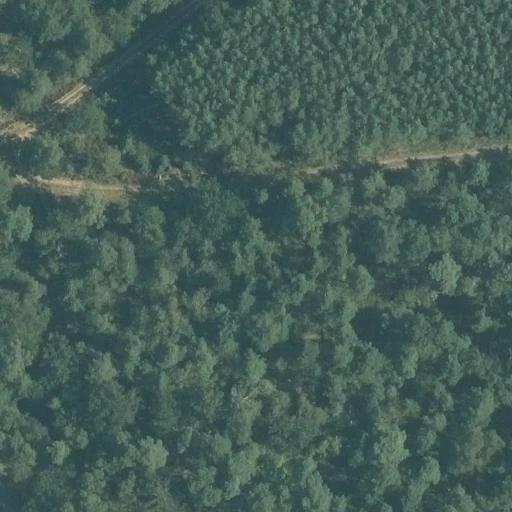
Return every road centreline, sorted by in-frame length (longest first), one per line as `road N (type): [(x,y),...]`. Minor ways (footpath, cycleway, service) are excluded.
road 1 (track): [(511,157),(165,194),(77,190),(32,179),(0,158)]
road 2 (track): [(0,141),(70,101),(204,0)]
